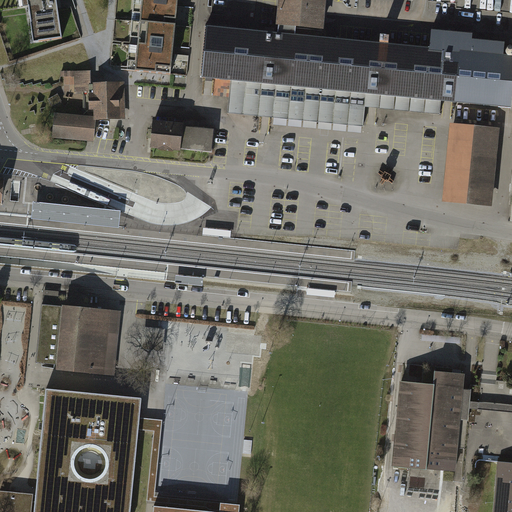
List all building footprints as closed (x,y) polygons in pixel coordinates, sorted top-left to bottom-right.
[(17,0),(19,10),(25,9),(30,45),(58,41),(52,0),(17,0)] [(176,25),(178,0),(134,0),(132,21),(176,25)] [(511,42),(454,36),(454,32),(421,29),(419,47),(321,37),(324,0),(281,0),(278,33),(207,26),(205,49),(202,78),(231,81),(228,113),(363,126),(365,106),(440,114),(441,101),(511,107),(511,42)] [(171,74),(176,25),(132,21),(127,70),(171,74)] [(98,119),(127,119),(127,82),(93,83),(93,71),(62,71),(62,77),(77,77),(77,92),(93,92),(93,110),(98,110),(98,119)] [(58,94),(50,99),(54,106),(62,101),(58,94)] [(57,113),(55,137),(95,141),(97,116),(57,113)] [(155,120),(152,148),(214,154),(216,130),(185,127),(185,123),(155,120)] [(496,128),(453,123),(446,197),(489,201),(496,128)] [(32,219),(119,228),(120,211),(33,202),(32,219)] [(204,278),(176,275),(176,282),(203,284),(204,278)] [(40,303),(35,361),(53,362),(53,368),(112,374),(118,311),(81,307),(40,303)] [(463,339),(423,335),(423,341),(463,345),(463,339)] [(402,382),(394,469),(456,474),(458,450),(461,450),(466,451),(468,422),(471,422),(472,411),(473,403),(474,390),(467,390),(464,390),(466,375),(436,372),(435,385),(402,382)] [(131,511),(143,397),(47,388),(35,511),(131,511)] [(511,406),(483,404),(473,403),(472,411),(482,412),(511,414),(511,406)] [(511,511),(511,463),(498,462),(493,511),(511,511)]
